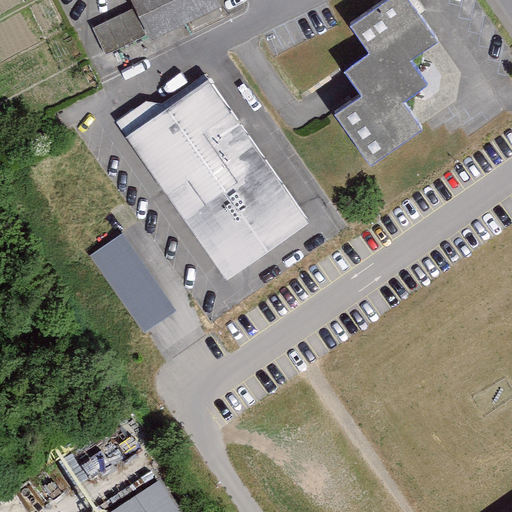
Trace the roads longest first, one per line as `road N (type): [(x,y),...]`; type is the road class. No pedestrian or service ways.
road 1 (unknown): [(254,511),(205,436),(199,403),(511,169)]
road 2 (unknown): [(511,98),(492,88),(435,0)]
